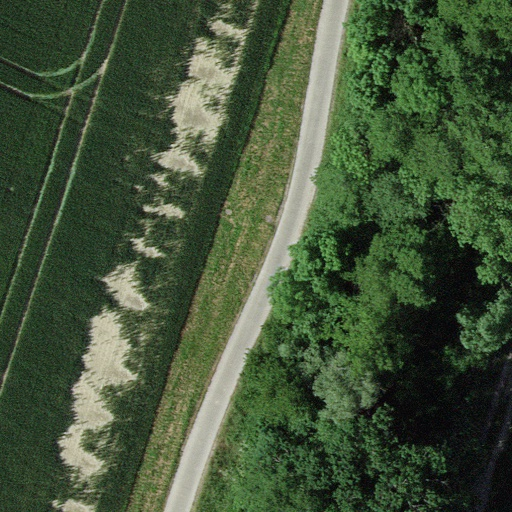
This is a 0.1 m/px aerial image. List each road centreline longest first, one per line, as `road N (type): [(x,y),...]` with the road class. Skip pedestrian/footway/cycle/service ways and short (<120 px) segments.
road 1 (track): [(337,0),(304,189),(176,511)]
road 2 (track): [(511,375),(468,511)]
